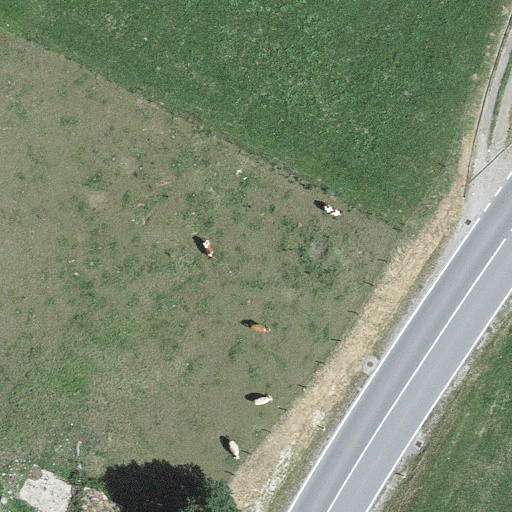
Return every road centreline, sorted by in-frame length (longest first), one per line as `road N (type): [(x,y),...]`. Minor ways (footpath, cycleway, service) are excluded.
road 1 (secondary): [(330,511),(511,231)]
road 2 (track): [(484,264),(486,143),(511,80)]
